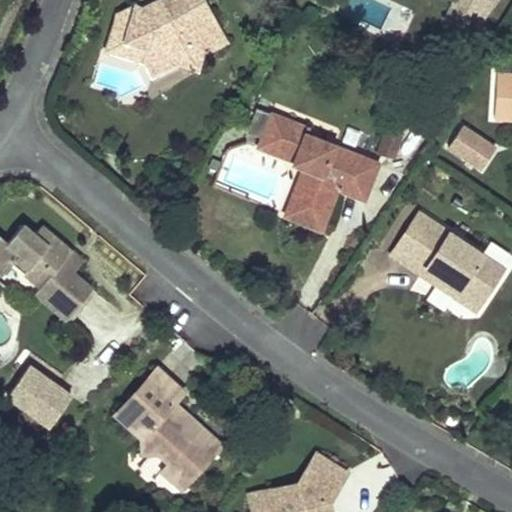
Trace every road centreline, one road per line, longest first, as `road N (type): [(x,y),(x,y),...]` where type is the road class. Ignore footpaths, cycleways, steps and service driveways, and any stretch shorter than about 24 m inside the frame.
road 1 (residential): [(10,117),(32,151),(298,368),(511,501)]
road 2 (residential): [(60,0),(10,117)]
